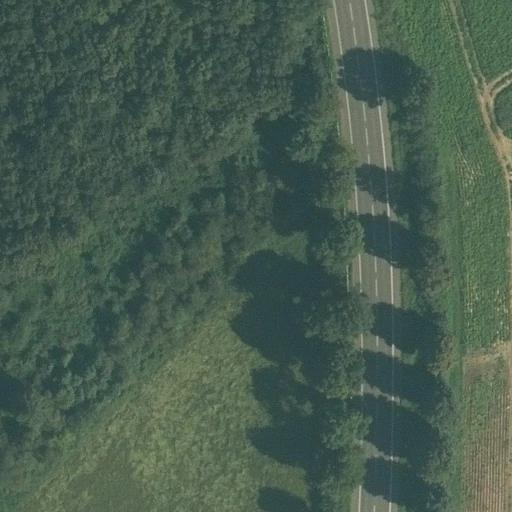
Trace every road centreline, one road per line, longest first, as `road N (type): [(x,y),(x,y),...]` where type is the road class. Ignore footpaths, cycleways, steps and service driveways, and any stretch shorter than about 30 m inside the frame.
road 1 (secondary): [(375,511),(375,135),(350,0)]
road 2 (track): [(452,153),(444,511)]
